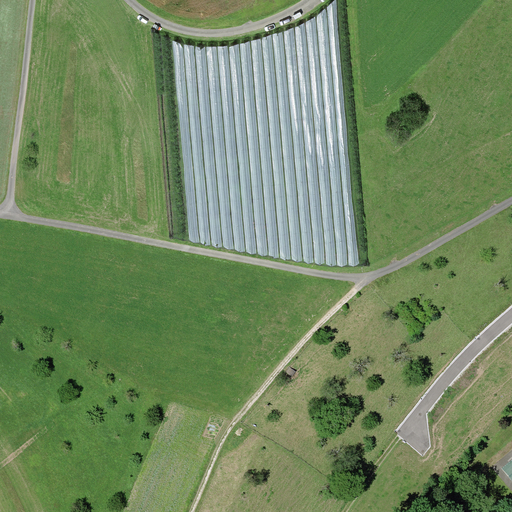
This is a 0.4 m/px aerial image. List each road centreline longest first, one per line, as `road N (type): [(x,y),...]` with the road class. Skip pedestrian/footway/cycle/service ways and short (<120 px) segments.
road 1 (unclassified): [(7,216),(366,280),(511,202)]
road 2 (track): [(193,511),(236,423),(305,338),(366,280)]
road 3 (track): [(344,511),(422,406),(511,315)]
road 4 (unclassified): [(7,216),(32,0)]
road 5 (unclassified): [(128,0),(168,25),(217,33),(309,0)]
